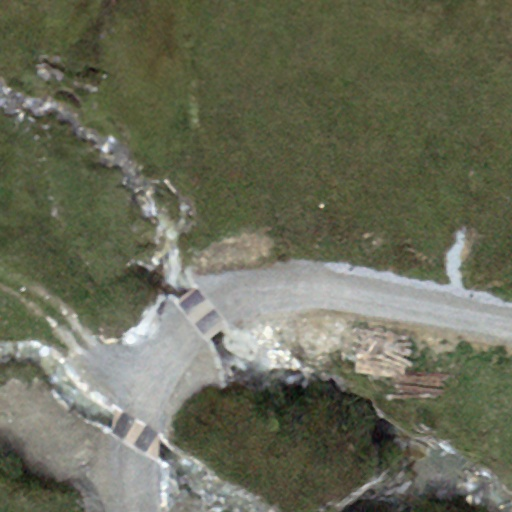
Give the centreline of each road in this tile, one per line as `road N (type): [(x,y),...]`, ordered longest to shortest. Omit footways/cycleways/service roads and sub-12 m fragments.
road 1 (track): [(140,380),(211,305),(240,294),(511,341)]
road 2 (track): [(123,511),(95,438),(121,392),(140,380)]
